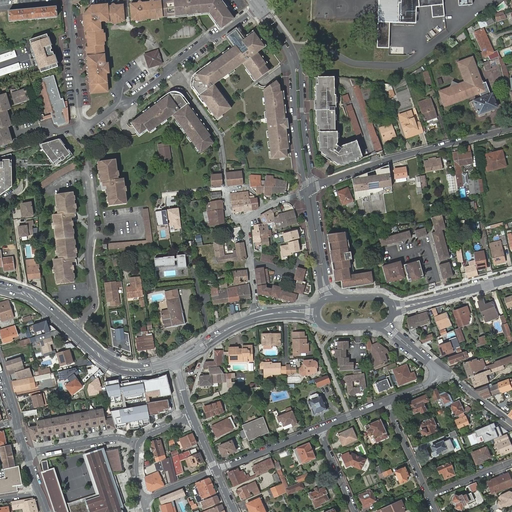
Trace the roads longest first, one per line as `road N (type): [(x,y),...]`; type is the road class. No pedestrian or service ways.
road 1 (residential): [(257,9),(80,129)]
road 2 (residential): [(511,128),(312,188)]
road 3 (secondary): [(0,285),(40,303),(113,364),(137,369),(173,361)]
road 4 (residential): [(312,188),(298,62),(262,6)]
road 5 (residential): [(257,9),(292,64),(305,191)]
road 6 (residential): [(305,191),(244,226),(257,317)]
road 7 (residential): [(69,0),(80,129)]
